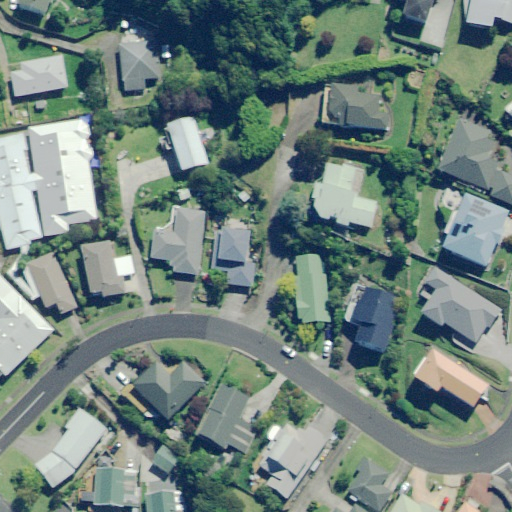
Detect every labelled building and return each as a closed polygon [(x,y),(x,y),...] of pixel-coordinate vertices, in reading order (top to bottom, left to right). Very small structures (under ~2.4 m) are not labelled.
[(16,0),(14,8),(43,17),(47,5),(50,6),(51,0),(16,0)] [(395,0),(394,3),(404,6),(401,19),(426,26),(432,1),(430,1),(429,0),(395,0)] [(511,0),(470,0),(464,27),(491,33),(493,23),(511,26),(511,0)] [(155,44),(118,47),(121,92),(144,91),(143,81),(158,80),(156,60),(164,59),(163,47),(155,47),(155,44)] [(66,91),(60,57),(18,64),(20,73),(6,76),(10,100),(66,91)] [(356,89),(326,87),(324,115),(339,116),(338,128),(386,132),(387,116),(377,115),(378,99),(355,97),(356,89)] [(511,104),(503,115),(511,122),(511,104)] [(486,132),(456,120),(435,171),(490,195),(488,199),(511,209),(511,177),(495,170),(497,165),(487,161),(495,141),(484,137),(486,132)] [(35,190),(43,236),(67,234),(65,225),(95,221),(82,121),(26,129),(33,174),(28,176),(29,192),(35,190)] [(207,167),(193,122),(165,131),(179,175),(207,167)] [(21,134),(0,139),(0,231),(5,250),(29,245),(28,241),(40,238),(29,192),(28,176),(22,151),(25,151),(21,134)] [(346,225),(370,229),(374,203),(357,201),(361,174),(323,168),(319,189),(310,188),(308,203),(314,204),(311,223),(328,225),(328,222),(335,223),(334,227),(345,229),(346,225)] [(507,213),(462,196),(440,252),(485,270),(495,245),(497,246),(503,231),(501,230),(507,213)] [(203,214),(174,211),(171,236),(152,234),(149,261),(172,263),(170,274),(196,277),(203,214)] [(248,221),(228,220),(228,233),(212,232),(210,272),(227,273),(227,287),(251,289),(252,270),(246,269),(248,221)] [(112,262),(108,243),(78,249),(88,297),(101,295),(102,300),(124,295),(121,279),(133,276),(130,258),(112,262)] [(75,308),(50,254),(24,266),(44,310),(54,305),(59,315),(75,308)] [(320,276),(319,257),(294,259),(298,300),(294,301),(296,327),(328,324),(324,276),(320,276)] [(499,311),(431,269),(422,285),(434,293),(419,316),(436,327),(438,323),(474,345),(485,328),(488,330),(499,311)] [(0,278),(0,375),(1,374),(4,377),(52,331),(0,278)] [(399,302),(359,289),(348,323),(359,327),(354,345),(383,353),(399,302)] [(487,388),(431,353),(413,381),(436,395),(440,389),(473,410),(487,388)] [(203,385),(181,364),(167,378),(153,365),(123,397),(143,416),(150,408),(167,424),(203,385)] [(248,401),(220,387),(195,437),(223,451),(226,447),(244,456),(256,430),(238,422),(248,401)] [(68,433),(50,455),(34,468),(49,490),(70,476),(105,432),(78,411),(63,429),(68,433)] [(280,434),(273,429),(264,441),(272,446),(250,477),(284,502),(298,482),(296,480),(308,462),(311,464),(326,443),(307,430),(303,436),(287,424),(280,434)] [(177,461),(160,448),(149,463),(167,475),(177,461)] [(386,476),(365,463),(347,494),(376,511),(378,511),(390,494),(379,488),(386,476)] [(84,493),(92,494),(92,507),(139,509),(141,474),(93,472),(93,480),(85,479),(84,493)] [(175,511),(174,495),(143,498),(144,511),(175,511)] [(418,508),(401,498),(391,511),(432,511),(420,504),(418,508)] [(477,507),(467,501),(459,511),(474,511),(477,507)]
